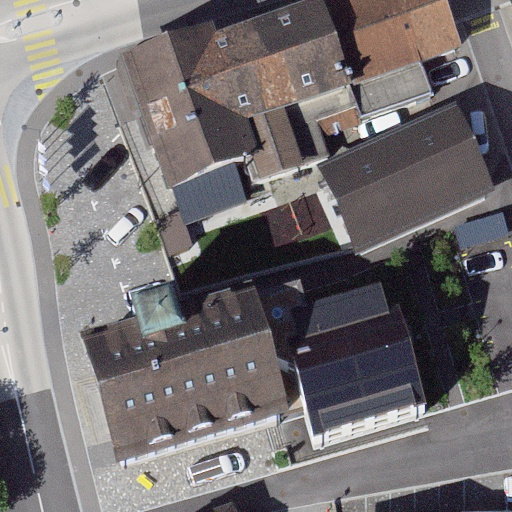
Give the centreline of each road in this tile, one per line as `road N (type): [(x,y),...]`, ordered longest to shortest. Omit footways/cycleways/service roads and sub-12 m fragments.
road 1 (secondary): [(43,511),(0,322)]
road 2 (secondary): [(0,35),(157,0)]
